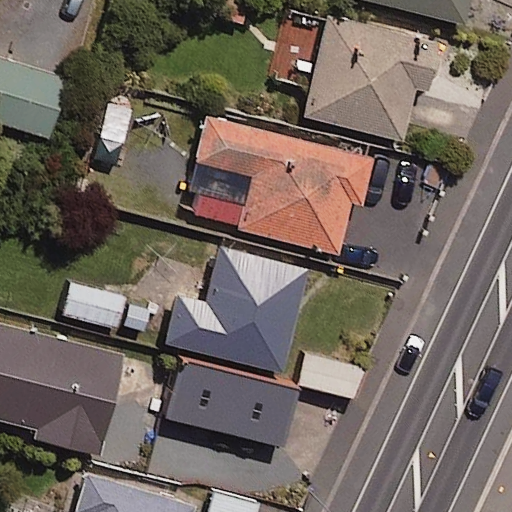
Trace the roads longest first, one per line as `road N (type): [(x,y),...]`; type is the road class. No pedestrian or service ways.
road 1 (secondary): [(368,511),(511,199)]
road 2 (secondary): [(511,357),(436,511)]
